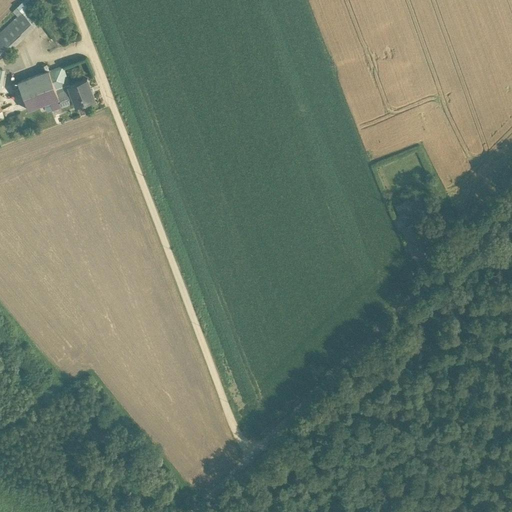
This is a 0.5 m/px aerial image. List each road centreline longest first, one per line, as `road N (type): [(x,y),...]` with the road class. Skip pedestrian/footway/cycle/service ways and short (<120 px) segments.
road 1 (track): [(73,0),(235,430),(252,452)]
road 2 (unclassified): [(511,198),(193,511)]
